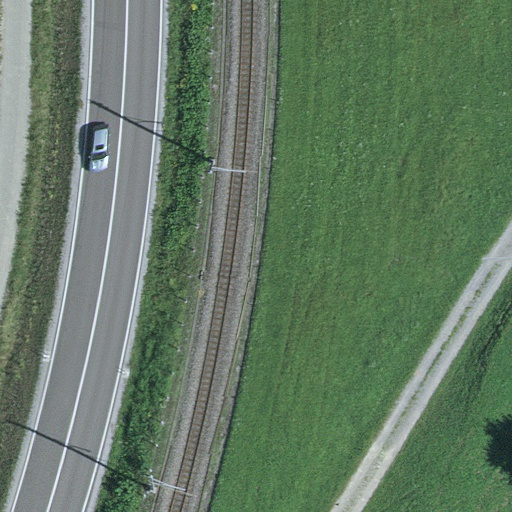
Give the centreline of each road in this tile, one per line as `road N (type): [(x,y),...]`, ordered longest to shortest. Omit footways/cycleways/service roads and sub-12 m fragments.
road 1 (secondary): [(127,0),(115,180),(91,335),(46,511)]
road 2 (track): [(511,246),(341,511)]
road 3 (track): [(0,225),(18,0)]
